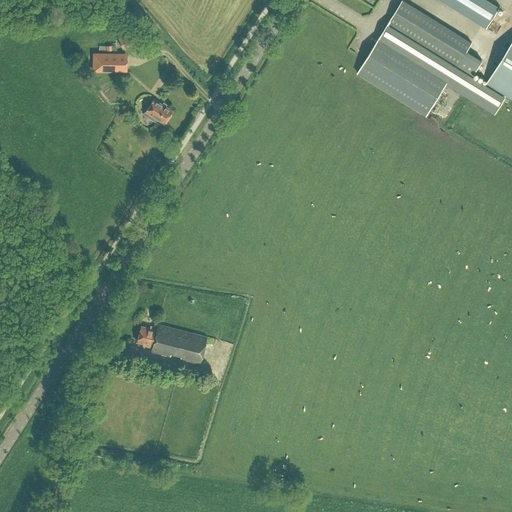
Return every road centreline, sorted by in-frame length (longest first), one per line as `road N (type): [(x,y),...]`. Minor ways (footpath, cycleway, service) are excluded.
road 1 (secondary): [(92,310),(294,0)]
road 2 (unclassified): [(48,511),(94,349),(92,310)]
road 3 (secondary): [(0,454),(92,310)]
